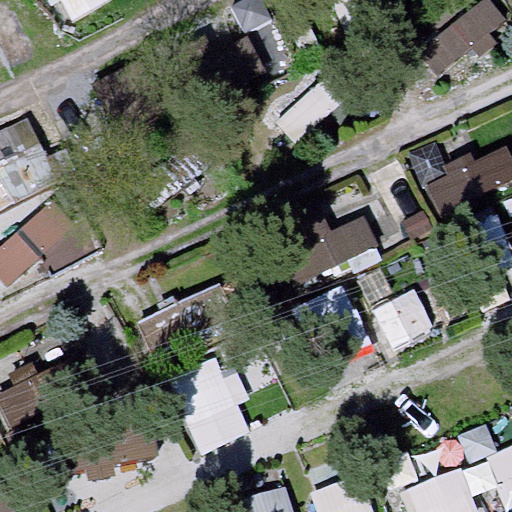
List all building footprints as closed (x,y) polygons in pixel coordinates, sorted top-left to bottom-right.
[(47,0),(51,6),(61,0),(72,19),(104,0),(47,0)] [(438,72),(508,35),(490,1),(420,38),(438,72)] [(287,66),(276,28),(215,44),(225,83),(287,66)] [(511,146),(511,142),(428,172),(442,210),(511,185),(511,146)] [(0,268),(11,281),(70,229),(47,202),(0,243),(0,268)] [(274,223),(292,276),(381,247),(369,212),(328,225),(322,207),(274,223)] [(380,305),(395,344),(435,328),(419,289),(380,305)] [(216,357),(175,376),(207,446),(247,428),(216,357)] [(70,447),(82,479),(153,453),(141,421),(70,447)] [(511,439),(490,447),(507,501),(511,499),(511,439)] [(312,461),(324,511),(369,511),(354,451),(312,461)] [(405,488),(416,511),(476,511),(486,507),(463,460),(405,488)] [(0,511),(16,511),(11,485),(0,486),(0,511)]
